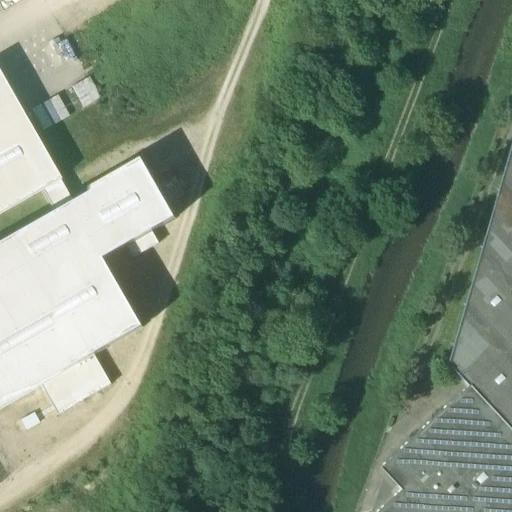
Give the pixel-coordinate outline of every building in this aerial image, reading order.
[(89,79),(71,89),(83,109),(100,100),(89,79)] [(0,80),(0,216),(42,192),(59,182),(0,80)] [(56,96),(31,111),(43,132),(68,117),(56,96)] [(511,511),(511,150),(450,364),(449,366),(470,388),(471,388),(511,431),(511,511)] [(174,221),(141,163),(71,203),(54,213),(0,244),(0,409),(40,386),(57,415),(110,385),(93,356),(141,328),(103,262),(127,248),(152,234),(174,221)] [(59,182),(42,192),(54,213),(71,203),(59,182)] [(152,234),(127,248),(134,259),(158,245),(152,234)] [(511,511),(511,431),(471,388),(470,388),(382,470),(403,492),(381,511),(511,511)]
